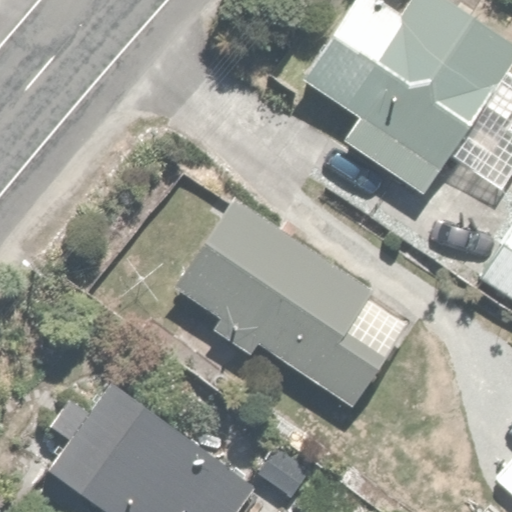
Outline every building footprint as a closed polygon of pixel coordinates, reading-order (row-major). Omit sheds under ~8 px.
[(511,48),(446,0),(324,0),(298,36),(458,156),(511,84),(511,48)] [(395,281),(227,169),(171,252),(339,364),(395,281)] [(511,214),(471,280),(511,306),(511,214)] [(236,447),(109,354),(47,439),(145,511),(175,470),(204,491),(236,447)] [(288,502),(311,469),(268,439),(245,472),(288,502)] [(311,469),(288,502),(303,511),(345,511),(354,499),(311,469)]
